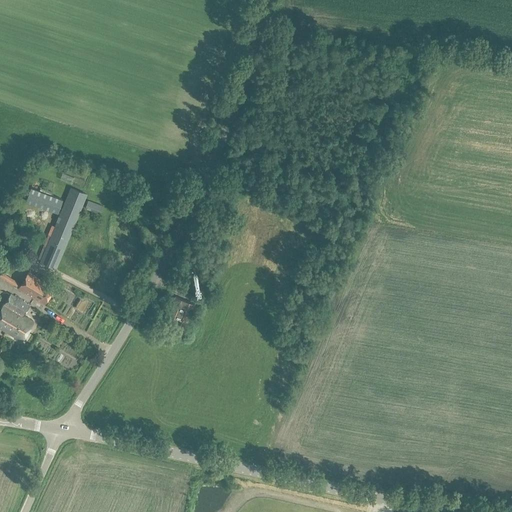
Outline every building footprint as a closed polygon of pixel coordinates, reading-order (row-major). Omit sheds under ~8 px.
[(108,206),(115,209),(120,199),(113,196),(114,192),(108,190),(111,183),(101,179),(99,186),(96,185),(93,194),(98,196),(94,205),(107,210),(108,206)] [(26,202),(58,213),(63,199),(31,188),(26,202)] [(41,262),(56,268),(87,195),(72,188),(41,262)] [(19,288),(44,304),(54,289),(29,273),(19,288)] [(11,294),(5,305),(0,312),(0,328),(6,332),(18,312),(14,310),(21,299),(11,294)] [(176,297),(166,321),(184,329),(194,304),(176,297)] [(18,312),(6,332),(22,341),(33,322),(24,316),(30,305),(21,299),(14,310),(18,312)]
